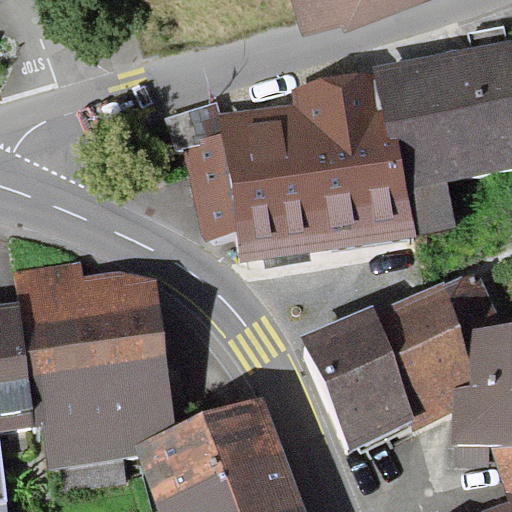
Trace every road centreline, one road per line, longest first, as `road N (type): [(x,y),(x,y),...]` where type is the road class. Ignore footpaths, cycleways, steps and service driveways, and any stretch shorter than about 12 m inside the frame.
road 1 (tertiary): [(0,185),(167,258),(226,300),(256,343),(325,511)]
road 2 (tertiary): [(66,113),(318,45),(446,0)]
road 3 (residential): [(66,113),(36,26),(18,0)]
